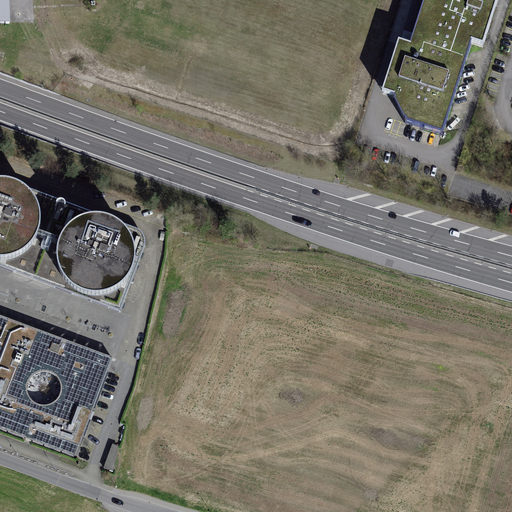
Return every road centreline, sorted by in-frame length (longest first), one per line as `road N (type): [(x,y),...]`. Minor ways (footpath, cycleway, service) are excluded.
road 1 (motorway): [(0,111),(511,283)]
road 2 (motorway): [(511,255),(318,198),(0,87)]
road 3 (unknown): [(507,0),(453,164),(376,121),(415,0)]
road 4 (residential): [(154,511),(0,457)]
